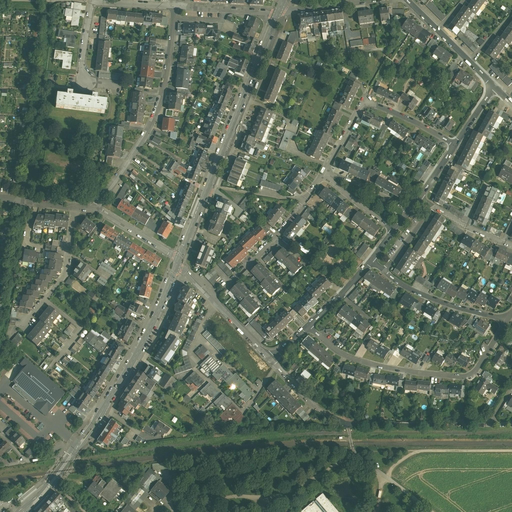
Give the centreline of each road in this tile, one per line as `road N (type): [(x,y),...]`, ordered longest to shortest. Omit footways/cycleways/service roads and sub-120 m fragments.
road 1 (tertiary): [(22,511),(131,365),(178,261)]
road 2 (tertiary): [(178,261),(278,13)]
road 3 (residential): [(507,320),(470,377),(345,356),(307,326)]
road 4 (residential): [(92,210),(154,115),(174,6)]
road 5 (residential): [(454,145),(367,100),(322,173)]
road 6 (residential): [(322,173),(214,301)]
road 7 (residential): [(507,320),(426,296),(385,272)]
road 8 (residential): [(74,208),(66,274),(24,324)]
road 9 (residential): [(407,0),(494,86)]
